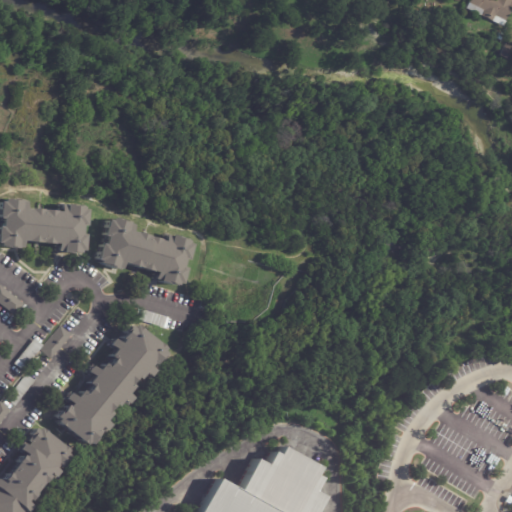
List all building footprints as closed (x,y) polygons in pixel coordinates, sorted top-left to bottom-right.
[(511,0),(511,8),(503,27),(466,9),(470,0),(511,0)] [(504,44),(511,48),(511,53),(508,61),(498,56),(504,44)] [(37,210),(58,212),(58,204),(75,206),(75,207),(80,208),(80,210),(83,210),(82,227),(78,226),(78,235),(81,236),(80,252),(76,252),(76,255),(59,253),(59,252),(53,251),(54,245),(21,242),(21,248),(14,248),(14,249),(0,248),(0,202),(1,203),(1,200),(8,200),(18,200),(18,201),(23,201),(23,209),(37,210)] [(143,235),(163,241),(165,234),(187,241),(186,244),(189,245),(185,261),(181,260),(179,268),(182,269),(178,285),(174,284),(173,287),(157,283),(157,280),(152,279),(154,273),(121,264),(120,270),(114,268),(113,269),(105,267),(105,266),(97,264),(97,261),(94,260),(99,244),(102,245),(105,237),(101,236),(106,220),(109,221),(110,218),(132,225),(130,232),(143,235)] [(0,288),(22,305),(12,317),(0,307),(0,288)] [(165,329),(164,330),(136,321),(140,311),(168,319),(165,329)] [(70,337),(50,360),(39,351),(59,326),(70,336),(70,337)] [(65,398),(69,393),(75,398),(92,377),(85,372),(90,366),(96,371),(112,350),(106,345),(111,339),(117,343),(119,341),(117,339),(122,333),(121,332),(126,326),(129,328),(131,326),(161,350),(158,352),(162,355),(156,362),(155,361),(150,367),(154,370),(147,378),(142,374),(136,382),(133,379),(127,386),(130,388),(126,393),(133,398),(126,406),(120,401),(114,409),(111,406),(108,410),(111,413),(105,420),(111,425),(105,433),(99,429),(96,432),(98,434),(94,439),(95,440),(89,447),(87,445),(85,448),(55,423),(57,420),(54,417),(61,409),(62,410),(67,404),(68,406),(70,404),(64,400),(65,398)] [(41,346),(21,371),(13,365),(33,340),(41,346)] [(28,376),(35,382),(15,407),(7,400),(26,375),(28,376)] [(10,410),(0,423),(0,401),(11,410),(10,410)] [(0,511),(0,485),(1,486),(2,484),(0,483),(8,473),(8,474),(22,456),(17,452),(22,445),(23,446),(30,437),(29,437),(35,429),(38,432),(39,429),(70,453),(67,456),(70,458),(65,465),(64,465),(59,472),(60,473),(53,481),(46,477),(45,478),(47,480),(41,487),(27,505),(25,504),(24,505),(26,507),(27,506),(31,509),(28,511),(0,511)] [(280,445),(317,465),(312,473),(318,476),(311,489),(321,495),(311,511),(194,511),(214,477),(235,489),(252,457),(263,463),(270,450),(275,453),(280,445)]
